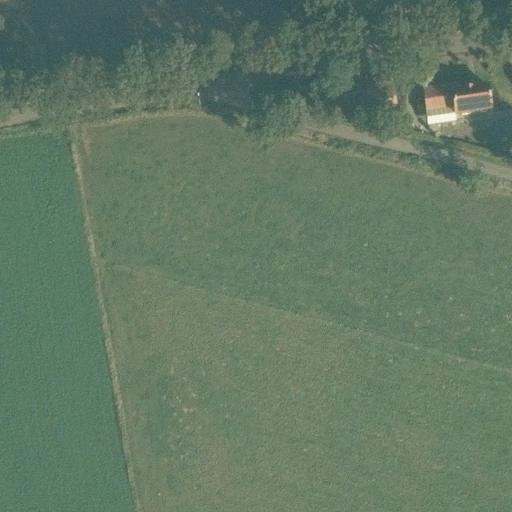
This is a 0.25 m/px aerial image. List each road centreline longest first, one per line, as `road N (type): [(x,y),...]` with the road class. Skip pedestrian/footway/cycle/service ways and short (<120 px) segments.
road 1 (unclassified): [(511,179),(262,111),(211,81)]
road 2 (unclassified): [(211,81),(511,35)]
road 3 (unclassified): [(0,117),(211,81)]
